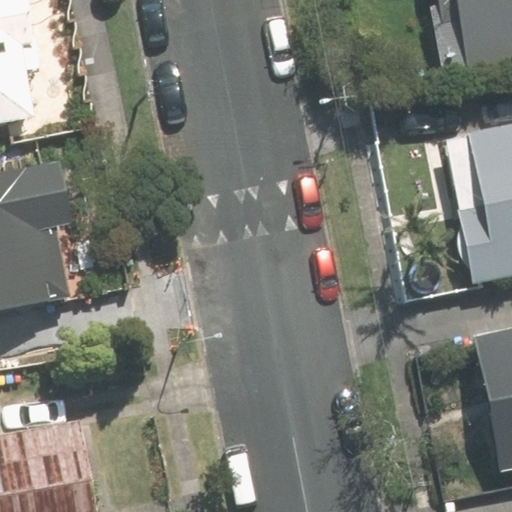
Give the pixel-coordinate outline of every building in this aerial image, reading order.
[(0,0),(0,118),(37,111),(23,39),(36,36),(28,0),(0,0)] [(463,69),(464,72),(511,62),(511,0),(433,0),(435,5),(426,8),(439,74),(463,69)] [(511,136),(445,150),(472,288),(511,280),(511,136)] [(0,306),(70,294),(56,221),(70,219),(59,158),(0,169),(0,306)] [(511,303),(469,312),(476,344),(474,346),(501,480),(511,477),(511,303)] [(51,383),(0,392),(0,511),(98,511),(79,418),(59,422),(51,383)]
